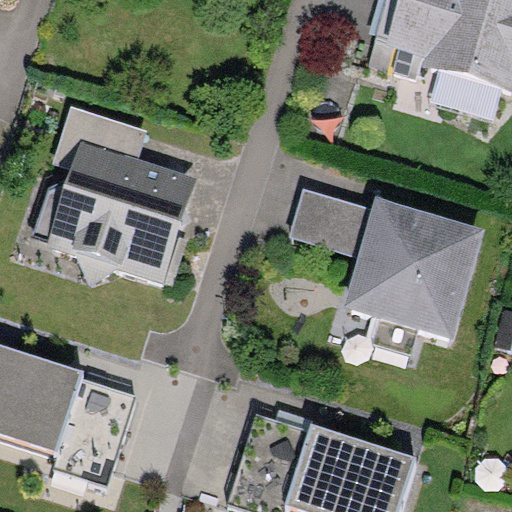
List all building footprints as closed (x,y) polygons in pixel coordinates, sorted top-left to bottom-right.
[(511,0),(393,0),(375,61),(511,103),(511,0)] [(195,190),(134,167),(143,143),(69,116),(50,167),(68,173),(42,244),(159,287),(195,190)] [(354,261),(338,319),(445,348),(473,247),(302,200),(290,244),(354,261)] [(136,405),(0,361),(0,460),(108,494),(136,405)] [(399,511),(412,474),(254,424),(228,506),(245,511),(399,511)]
